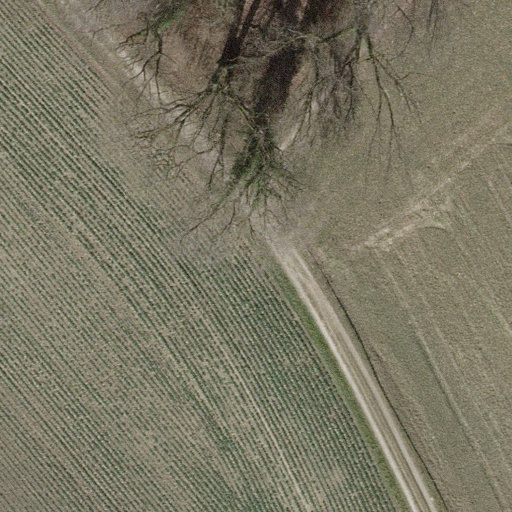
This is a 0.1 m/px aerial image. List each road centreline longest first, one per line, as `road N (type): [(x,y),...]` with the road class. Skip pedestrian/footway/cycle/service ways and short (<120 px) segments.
road 1 (track): [(64,0),(226,170),(265,224),(350,360),(426,511)]
road 2 (track): [(243,193),(408,0)]
